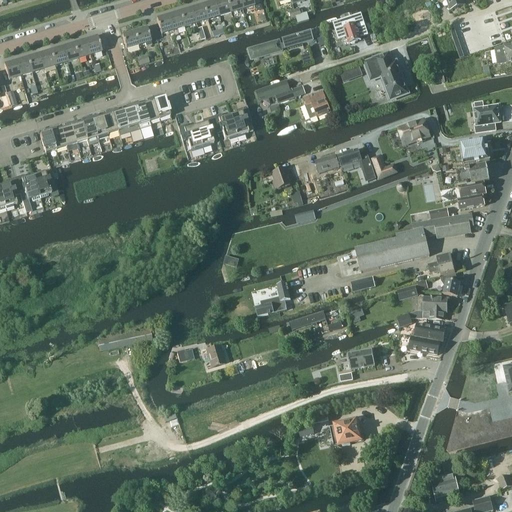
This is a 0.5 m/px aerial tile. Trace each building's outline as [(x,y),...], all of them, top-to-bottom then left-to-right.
[(221,0),(215,2),(220,17),(231,14),(227,0),(221,0)] [(227,0),(231,14),(243,10),(239,0),(227,0)] [(239,0),(243,10),(255,7),(252,0),(239,0)] [(447,0),(451,10),(464,6),(462,0),(447,0)] [(203,5),(208,21),(220,17),(215,2),(203,5)] [(192,9),(196,24),(208,21),(203,5),(192,9)] [(180,12),(185,28),(196,24),(192,9),(180,12)] [(169,16),(173,31),(185,28),(180,12),(169,16)] [(361,14),(352,17),(352,18),(334,24),(338,36),(345,33),(349,44),(350,43),(352,45),(355,44),(356,41),(361,40),(360,38),(368,36),(361,14)] [(302,16),(297,18),(298,23),(309,20),(307,15),(302,16)] [(173,31),(169,16),(157,20),(161,35),(173,31)] [(197,29),(201,41),(205,39),(201,28),(197,29)] [(147,29),(135,32),(139,46),(145,44),(146,47),(152,45),(151,42),(147,29)] [(139,46),(135,32),(122,36),(126,50),(139,46)] [(303,44),(300,35),(279,41),(282,50),(303,44)] [(86,41),(90,56),(102,53),(98,37),(86,41)] [(90,56),(86,41),(74,45),(79,60),(90,56)] [(79,60),(74,45),(63,48),(67,63),(79,60)] [(495,50),(498,65),(511,63),(511,46),(505,47),(495,50)] [(67,63),(63,48),(51,52),(56,67),(67,63)] [(56,67),(51,52),(39,55),(44,70),(56,67)] [(44,70),(39,55),(28,59),(32,74),(44,70)] [(386,55),(374,59),(374,60),(364,63),(370,81),(382,77),(390,100),(407,94),(396,63),(390,65),(386,55)] [(32,74),(28,59),(16,62),(21,77),(32,74)] [(21,77),(16,62),(4,66),(9,81),(21,77)] [(434,85),(445,83),(444,74),(433,76),(434,85)] [(254,93),(256,100),(288,90),(286,82),(254,93)] [(297,89),(276,96),(279,104),(305,94),(303,87),(297,89)] [(317,117),(318,118),(331,113),(323,92),(305,99),(307,106),(306,107),(310,119),(313,119),(317,117)] [(7,95),(11,107),(16,106),(13,93),(7,95)] [(159,101),(158,97),(153,98),(160,120),(170,117),(171,121),(172,120),(165,99),(164,99),(165,99),(159,101)] [(160,120),(153,98),(149,99),(150,104),(144,105),(150,123),(159,120),(160,120)] [(137,103),(133,104),(140,131),(151,128),(150,123),(144,105),(138,107),(137,103)] [(230,116),(237,139),(245,137),(244,135),(249,133),(246,125),(245,123),(252,117),(248,103),(241,109),(242,113),(231,116),(230,116)] [(500,123),(498,107),(483,109),(483,103),(475,104),(476,110),(474,110),(476,126),(475,126),(476,135),(496,132),(495,124),(500,123)] [(123,112),(130,134),(140,131),(133,104),(128,106),(129,110),(123,112)] [(130,134),(123,112),(117,113),(116,109),(112,111),(118,132),(118,133),(119,133),(120,137),(130,134)] [(108,135),(118,132),(112,111),(107,112),(109,116),(103,118),(108,135)] [(98,141),(99,141),(109,138),(108,135),(103,118),(97,120),(96,115),(91,117),(98,141)] [(212,118),(217,135),(217,134),(217,132),(222,130),(223,132),(222,132),(225,141),(229,139),(230,141),(237,139),(230,116),(219,119),(218,116),(212,118)] [(87,141),(87,142),(88,142),(89,146),(99,143),(99,141),(98,141),(91,117),(87,118),(88,122),(82,124),(87,141)] [(217,135),(212,118),(206,119),(207,123),(196,126),(203,149),(211,147),(210,145),(214,144),(212,136),(211,134),(216,132),(217,135)] [(430,137),(424,121),(398,130),(404,146),(430,137)] [(71,123),(77,145),(77,144),(87,141),(82,124),(76,126),(75,122),(71,123)] [(61,130),(67,148),(67,147),(77,144),(77,145),(71,123),(66,124),(67,128),(61,130)] [(178,128),(183,142),(187,141),(188,143),(190,151),(195,150),(195,152),(203,149),(196,126),(185,130),(184,126),(178,128)] [(67,148),(61,130),(56,132),(54,128),(50,129),(56,150),(56,151),(57,151),(57,150),(66,147),(66,148),(67,148)] [(41,136),(40,136),(46,154),(56,150),(50,129),(45,130),(47,135),(41,136)] [(463,167),(490,162),(486,140),(459,145),(463,167)] [(341,169),(362,162),(367,179),(375,176),(371,164),(367,154),(360,156),(359,150),(338,157),(341,169)] [(319,175),(339,168),(335,156),(315,162),(319,175)] [(372,162),(378,180),(398,172),(395,164),(386,167),(382,156),(371,160),(372,162)] [(307,167),(306,162),(292,166),(297,181),(302,179),(299,170),(307,167)] [(435,173),(438,175),(443,173),(440,166),(433,168),(435,173)] [(473,185),(484,183),(489,182),(486,166),(457,172),(459,185),(472,182),(473,185)] [(287,186),(292,184),(286,169),(273,173),(278,189),(283,187),(283,189),(288,188),(287,186)] [(34,176),(41,200),(48,197),(48,195),(52,194),(49,186),(49,184),(51,183),(49,179),(47,179),(45,173),(34,176)] [(21,176),(15,178),(20,195),(23,203),(28,201),(32,200),(33,202),(41,200),(34,176),(33,176),(33,177),(22,180),(21,176)] [(20,195),(15,178),(9,180),(11,183),(0,186),(0,189),(6,210),(14,208),(13,206),(17,204),(15,196),(14,194),(19,193),(20,195)] [(484,183),(473,185),(459,187),(461,200),(483,196),(486,195),(484,183)] [(300,194),(292,197),(294,204),(302,202),(300,194)] [(461,200),(458,200),(460,211),(485,207),(483,196),(461,200)] [(430,213),(431,222),(450,219),(448,210),(430,213)] [(472,226),(470,215),(450,219),(412,225),(413,232),(397,236),(398,240),(356,250),(361,274),(429,257),(425,237),(436,235),(437,238),(469,233),(468,226),(472,226)] [(429,271),(453,265),(451,256),(437,259),(438,263),(428,266),(429,271)] [(453,265),(429,271),(430,275),(440,273),(441,277),(455,273),(453,265)] [(443,296),(457,299),(461,284),(457,283),(457,280),(456,275),(442,278),(441,279),(442,282),(442,283),(445,287),(443,296)] [(354,293),(376,288),(373,278),(352,283),(354,293)] [(417,283),(419,292),(428,289),(426,281),(417,283)] [(255,308),(258,319),(287,311),(285,302),(291,301),(287,284),(277,286),(281,302),(255,308)] [(402,301),(417,297),(415,288),(399,292),(402,301)] [(418,312),(409,315),(411,320),(423,320),(441,321),(442,313),(447,313),(447,300),(425,299),(425,312),(424,312),(418,312)] [(359,318),(357,312),(351,314),(353,320),(359,318)] [(291,333),(326,323),(323,313),(288,323),(291,333)] [(409,315),(403,317),(407,326),(413,324),(411,320),(409,315)] [(403,317),(397,319),(398,322),(401,329),(407,326),(403,317)] [(330,332),(343,328),(341,323),(328,327),(330,332)] [(416,337),(440,342),(444,343),(445,338),(446,338),(447,333),(446,333),(446,331),(432,328),(426,326),(426,327),(417,325),(415,337),(416,337)] [(101,352),(152,341),(150,331),(99,342),(101,352)] [(440,342),(416,337),(415,339),(412,338),(410,350),(422,353),(428,354),(438,356),(439,354),(440,354),(441,349),(440,348),(440,344),(440,342)] [(212,369),(226,365),(220,347),(207,351),(212,369)] [(352,371),(376,366),(373,349),(349,354),(352,371)] [(181,364),(190,362),(187,351),(178,354),(181,364)] [(341,383),(353,381),(352,374),(340,377),(341,383)] [(364,440),(364,438),(364,437),(363,436),(362,435),(362,434),(360,434),(357,421),(335,426),(336,427),(330,428),(334,447),(340,446),(340,447),(362,442),(363,441),(364,440)] [(312,427),(300,430),(302,437),(313,434),(312,427)] [(443,467),(446,478),(432,482),(434,492),(458,486),(452,464),(443,467)] [(507,467),(494,472),(497,480),(508,476),(508,475),(510,474),(507,467)] [(508,477),(498,480),(500,486),(502,491),(511,487),(511,480),(511,481),(510,481),(508,477)] [(458,486),(434,492),(437,502),(460,496),(458,486)] [(490,511),(493,511),(490,498),(473,503),(475,510),(471,511),(465,511),(490,511)]
